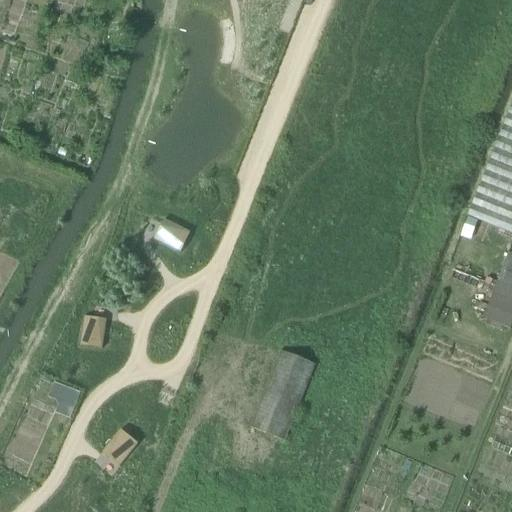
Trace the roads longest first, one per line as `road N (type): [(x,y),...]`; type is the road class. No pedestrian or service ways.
road 1 (track): [(449,511),(511,353)]
road 2 (track): [(137,511),(168,433),(154,420),(176,370)]
